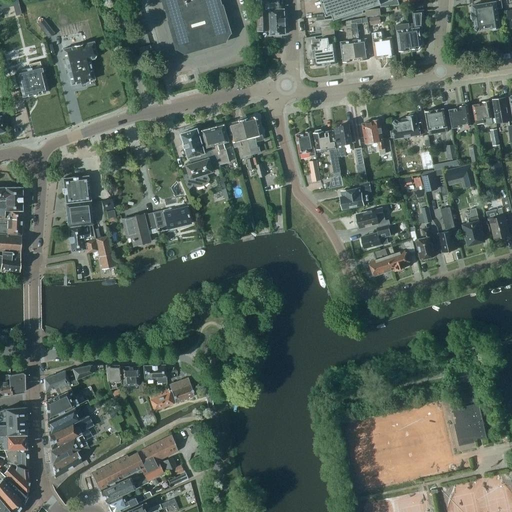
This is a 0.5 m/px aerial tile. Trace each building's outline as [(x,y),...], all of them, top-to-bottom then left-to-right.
[(159,0),(174,50),(176,49),(183,53),(183,55),(226,42),(226,41),(230,34),(231,33),(221,0),(159,0)] [(256,0),(256,9),(263,8),(263,9),(266,9),(266,10),(283,9),(282,0),(256,0)] [(309,0),(310,1),(311,0),(321,0),(327,16),(332,14),(335,22),(364,13),(362,9),(379,4),(380,7),(399,5),(397,0),(309,0)] [(489,28),(490,28),(493,30),(497,29),(499,27),(500,26),(497,9),(502,8),(501,0),(497,0),(498,1),(472,5),(473,12),(472,12),(470,15),(471,18),(473,20),(474,20),(475,26),(475,27),(479,29),(489,28)] [(285,34),(285,33),(285,25),(286,25),(285,17),(284,18),(284,10),(284,9),(283,9),(266,10),(266,9),(263,9),(263,8),(256,9),(257,31),(270,30),(270,34),(270,35),(271,35),(273,35),(274,37),(281,36),(282,34),(284,34),(285,34)] [(365,10),(366,17),(380,15),(380,8),(365,10)] [(423,27),(424,15),(423,10),(412,11),(414,22),(396,25),(399,51),(408,50),(408,49),(412,49),(412,51),(418,50),(418,48),(419,48),(421,45),(419,27),(423,27)] [(370,25),(380,24),(379,16),(369,18),(370,25)] [(351,20),(356,60),(360,59),(360,60),(369,58),(367,38),(359,39),(357,24),(362,23),(361,18),(351,20)] [(54,33),(44,19),(37,23),(48,38),(54,33)] [(324,20),(316,21),(316,27),(321,27),(323,38),(306,40),(308,59),(313,58),(314,63),(318,66),(324,65),(329,65),(329,64),(336,63),(337,63),(337,59),(335,48),(334,41),(335,41),(335,36),(332,19),(324,20)] [(341,47),(335,48),(337,59),(343,58),(343,62),(352,61),(352,60),(356,60),(351,20),(346,21),(348,41),(340,42),(341,47)] [(147,23),(137,24),(138,44),(148,43),(147,23)] [(373,40),(375,57),(387,56),(394,55),(391,37),(382,38),(381,32),(372,33),(373,40)] [(85,81),(94,79),(89,59),(94,58),(96,54),(93,41),(82,44),(82,43),(74,45),(74,46),(62,49),(66,63),(65,63),(71,84),(80,82),(80,83),(85,82),(85,81)] [(150,44),(145,45),(138,48),(139,53),(147,50),(151,49),(150,44)] [(47,90),(39,61),(28,63),(29,67),(16,71),(22,96),(32,94),(33,94),(37,93),(47,90)] [(492,100),(496,123),(509,121),(505,97),(492,100)] [(492,123),(488,101),(483,101),(483,103),(473,105),(476,124),(484,123),(484,121),(486,121),(487,124),(492,123)] [(449,110),(452,128),(471,125),(467,106),(465,104),(462,105),(460,107),(460,108),(449,110)] [(425,111),(428,129),(429,135),(448,132),(447,126),(444,109),(432,110),(425,111)] [(394,130),(390,131),(391,137),(395,137),(396,138),(419,134),(423,133),(421,120),(417,121),(416,115),(413,113),(409,114),(407,117),(407,118),(396,120),(393,123),(394,123),(395,128),(394,129),(394,130)] [(247,118),(243,119),(252,154),(260,152),(258,145),(257,146),(255,139),(256,138),(257,141),(263,139),(258,119),(254,116),(254,117),(248,118),(247,118)] [(252,154),(243,119),(238,120),(238,121),(228,124),(235,147),(241,145),(240,143),(241,142),(243,149),(242,150),(243,157),(252,154)] [(362,123),(365,143),(367,143),(367,144),(373,143),(373,142),(378,141),(380,154),(385,153),(380,119),(373,120),(374,121),(370,122),(368,121),(365,122),(363,123),(362,123)] [(224,124),(213,127),(223,164),(227,163),(225,156),(227,155),(226,148),(230,147),(229,141),(224,124)] [(336,139),(339,156),(345,155),(343,144),(344,144),(344,145),(350,144),(349,143),(355,142),(353,133),(350,134),(348,124),(347,125),(347,124),(341,125),(341,126),(339,126),(340,127),(335,128),(337,139),(336,139)] [(220,165),(223,164),(213,127),(202,130),(207,147),(213,146),(214,150),(211,150),(213,156),(217,155),(219,165),(220,165)] [(188,157),(205,152),(197,128),(181,133),(184,142),(185,148),(186,148),(188,157)] [(317,149),(320,149),(331,147),(332,151),(329,151),(333,173),(340,172),(333,130),(323,132),(323,131),(322,131),(321,129),(315,130),(314,132),(317,149)] [(499,145),(496,129),(490,130),(493,146),(499,145)] [(296,135),(299,154),(309,152),(310,154),(315,153),(311,131),(306,132),(306,133),(296,135)] [(457,158),(455,144),(445,146),(448,160),(457,158)] [(480,161),(477,146),(469,148),(471,162),(480,161)] [(361,148),(354,149),(357,165),(364,164),(361,148)] [(205,152),(188,157),(191,164),(187,165),(189,173),(183,175),(184,180),(186,185),(188,190),(191,184),(194,185),(203,183),(206,180),(207,178),(205,173),(214,171),(213,168),(215,167),(215,166),(219,165),(217,155),(213,156),(211,150),(205,152)] [(254,165),(252,158),(246,160),(249,170),(255,168),(254,165)] [(312,182),(320,180),(320,179),(316,160),(309,162),(311,174),(310,174),(312,182)] [(266,176),(262,163),(255,165),(258,178),(266,176)] [(463,177),(466,187),(476,184),(471,165),(446,171),(449,181),(463,177)] [(188,222),(190,222),(188,216),(188,213),(187,213),(185,207),(177,209),(173,210),(164,212),(163,210),(157,212),(156,209),(186,202),(184,195),(183,195),(177,196),(173,190),(178,185),(179,185),(176,173),(162,176),(150,202),(152,213),(153,213),(157,232),(158,232),(157,227),(167,225),(167,228),(180,224),(181,226),(188,224),(188,222)] [(421,176),(425,192),(438,189),(435,176),(434,173),(421,176)] [(65,203),(66,202),(90,199),(87,176),(87,175),(62,178),(65,203)] [(222,175),(216,177),(219,189),(225,188),(223,181),(224,181),(222,175)] [(330,176),(331,187),(343,186),(343,176),(330,176)] [(412,176),(400,177),(402,189),(414,187),(412,176)] [(364,204),(361,193),(371,191),(369,182),(360,184),(360,187),(353,189),(340,192),(342,198),(341,198),(342,200),(340,201),(341,205),(343,206),(343,208),(364,204)] [(0,218),(9,218),(10,210),(22,210),(21,187),(0,187),(0,218)] [(484,241),(478,216),(484,215),(478,190),(468,192),(472,209),(470,210),(471,214),(467,215),(469,223),(462,225),(464,235),(466,234),(469,246),(477,244),(477,243),(484,241)] [(102,201),(104,210),(113,207),(111,198),(102,201)] [(496,209),(486,211),(488,221),(490,220),(495,238),(497,237),(497,238),(502,237),(502,236),(509,234),(505,220),(508,219),(506,214),(511,212),(508,198),(501,199),(503,207),(496,209)] [(90,199),(66,202),(65,203),(68,227),(88,224),(93,224),(90,199)] [(421,209),(424,223),(432,222),(428,207),(421,209)] [(443,253),(452,251),(451,250),(456,249),(454,238),(457,237),(450,207),(448,207),(448,208),(449,207),(451,214),(443,216),(446,232),(438,233),(443,253)] [(378,223),(379,227),(390,224),(389,219),(385,220),(382,208),(356,215),(357,221),(356,221),(357,227),(359,226),(359,228),(378,223)] [(116,220),(113,209),(106,211),(108,221),(116,220)] [(0,233),(21,235),(22,210),(10,210),(9,218),(0,218),(0,233)] [(143,214),(122,219),(126,236),(131,235),(133,245),(137,244),(138,245),(145,243),(145,242),(149,241),(146,230),(156,227),(157,232),(153,213),(152,213),(147,214),(147,215),(143,216),(143,214)] [(95,239),(92,227),(89,228),(88,224),(68,227),(71,251),(85,249),(86,252),(97,250),(99,256),(102,269),(114,266),(109,246),(107,237),(95,239)] [(390,224),(379,227),(376,228),(378,233),(361,237),(362,240),(361,241),(362,244),(363,245),(364,248),(376,245),(376,246),(388,243),(386,237),(393,235),(390,224)] [(416,240),(421,259),(423,258),(423,260),(434,257),(433,256),(436,256),(431,236),(429,227),(422,229),(424,238),(416,240)] [(21,235),(0,233),(0,250),(20,252),(21,235)] [(392,246),(385,248),(392,269),(393,269),(394,270),(409,265),(408,264),(409,263),(405,250),(407,249),(409,254),(415,252),(412,239),(401,243),(403,250),(394,253),(392,246)] [(374,275),(392,269),(385,248),(379,250),(381,256),(382,256),(382,257),(370,262),(372,268),(371,269),(373,274),(374,274),(374,275)] [(0,269),(19,271),(20,252),(0,250),(0,269)] [(90,364),(72,368),(75,378),(101,368),(103,368),(103,364),(90,364)] [(105,364),(105,369),(106,381),(113,380),(115,382),(119,381),(120,379),(121,379),(120,370),(120,366),(118,365),(105,364)] [(158,376),(158,380),(166,380),(165,376),(165,372),(164,364),(143,365),(143,377),(158,376)] [(121,385),(138,385),(138,377),(139,377),(139,366),(120,366),(121,385)] [(68,381),(75,378),(72,368),(64,370),(44,378),(45,391),(58,385),(67,382),(68,381)] [(473,397),(471,368),(456,369),(457,383),(461,382),(463,398),(473,397)] [(22,372),(8,374),(9,390),(11,391),(12,394),(23,392),(25,389),(24,374),(22,372)] [(0,375),(0,395),(12,394),(11,391),(9,390),(8,374),(0,375)] [(170,388),(173,399),(175,402),(194,396),(190,383),(190,384),(188,377),(169,384),(170,388)] [(67,382),(58,385),(62,393),(46,400),(45,400),(47,418),(48,418),(78,403),(75,398),(67,382)] [(112,392),(114,397),(121,393),(118,389),(112,392)] [(168,389),(158,392),(149,395),(150,399),(150,400),(153,410),(173,403),(168,389)] [(81,395),(75,398),(78,403),(83,401),(84,400),(81,395)] [(479,403),(453,409),(454,417),(456,417),(456,419),(455,419),(460,444),(477,440),(477,439),(480,438),(481,439),(487,438),(479,403)] [(27,468),(27,461),(27,450),(26,450),(26,435),(25,407),(21,407),(19,407),(4,408),(4,409),(0,410),(0,449),(3,449),(6,456),(4,457),(2,461),(3,461),(27,468)] [(72,423),(79,420),(79,419),(73,408),(48,421),(47,421),(48,434),(49,434),(72,423)] [(108,411),(111,418),(117,415),(113,408),(108,411)] [(52,463),(79,448),(86,443),(84,440),(92,436),(88,428),(93,425),(88,415),(79,419),(79,420),(72,423),(74,428),(78,426),(82,433),(51,450),(50,450),(52,463)] [(74,428),(72,423),(49,435),(48,435),(50,448),(54,446),(78,434),(74,428)] [(171,434),(167,436),(127,457),(126,455),(90,473),(99,489),(102,487),(131,474),(135,472),(136,474),(142,472),(145,477),(147,481),(164,472),(158,460),(174,452),(177,450),(171,434)] [(79,448),(52,463),(54,477),(68,469),(74,465),(81,461),(84,460),(81,455),(90,451),(88,448),(86,443),(79,448)] [(3,461),(2,461),(4,457),(0,455),(0,471),(5,476),(26,496),(28,482),(10,465),(2,462),(3,461)] [(163,461),(167,470),(175,466),(172,457),(163,461)] [(27,468),(3,461),(2,462),(10,465),(28,482),(28,481),(27,468)] [(173,469),(176,474),(183,471),(180,465),(173,469)] [(0,496),(13,511),(15,511),(22,503),(23,503),(2,479),(5,476),(0,471),(0,496)] [(2,479),(23,503),(23,502),(26,496),(5,476),(2,479)] [(178,476),(168,480),(171,485),(180,481),(178,476)] [(128,477),(103,489),(100,491),(105,502),(124,493),(134,489),(128,477)] [(145,477),(136,481),(138,486),(147,482),(147,481),(145,477)] [(106,502),(110,511),(115,511),(137,502),(142,500),(141,497),(138,498),(137,495),(127,500),(124,493),(106,502)] [(0,511),(13,511),(0,496),(0,511)] [(160,504),(161,508),(175,502),(174,498),(160,504)] [(152,511),(156,510),(160,509),(161,508),(159,504),(144,510),(141,503),(121,511),(152,511)]
